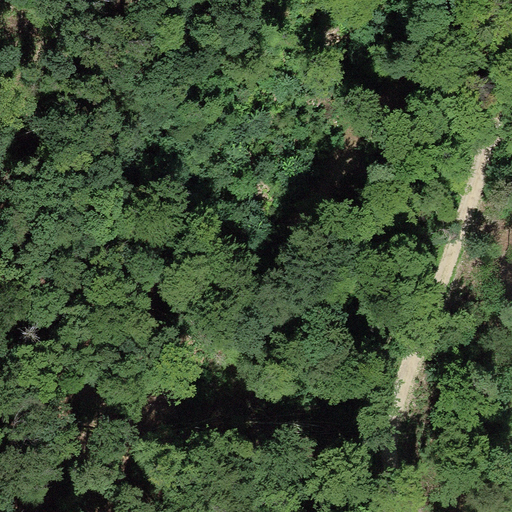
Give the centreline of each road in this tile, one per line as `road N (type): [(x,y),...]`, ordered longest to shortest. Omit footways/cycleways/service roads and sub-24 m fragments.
road 1 (track): [(248,511),(261,337),(275,274),(310,206),(462,0)]
road 2 (track): [(511,76),(395,438),(399,511)]
